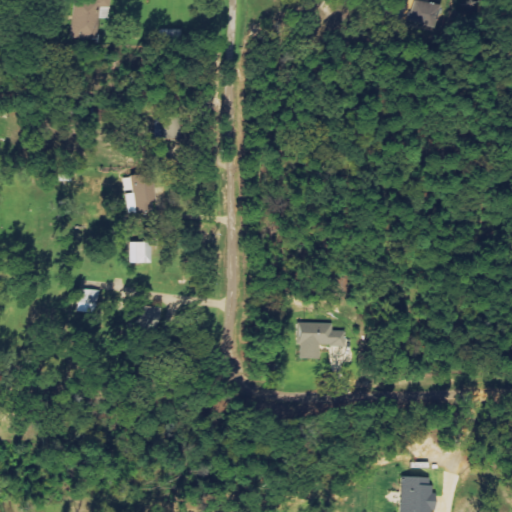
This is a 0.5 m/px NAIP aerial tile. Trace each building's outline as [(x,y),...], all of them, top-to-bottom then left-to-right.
[(73,1),(72,37),(98,38),(99,2),(73,1)] [(417,21),(444,23),(445,2),(418,1),(417,21)] [(131,174),(135,213),(157,210),(153,180),(150,180),(148,172),(131,174)] [(136,262),(152,262),(151,241),(135,241),(136,262)] [(102,311),(102,289),(83,288),(82,310),(102,311)] [(161,331),(167,309),(142,302),(136,324),(161,331)] [(333,322),(298,322),(298,357),(318,357),(318,345),(345,346),(346,329),(333,329),(333,322)] [(430,477),(401,476),(399,511),(434,511),(435,492),(430,492),(430,477)]
